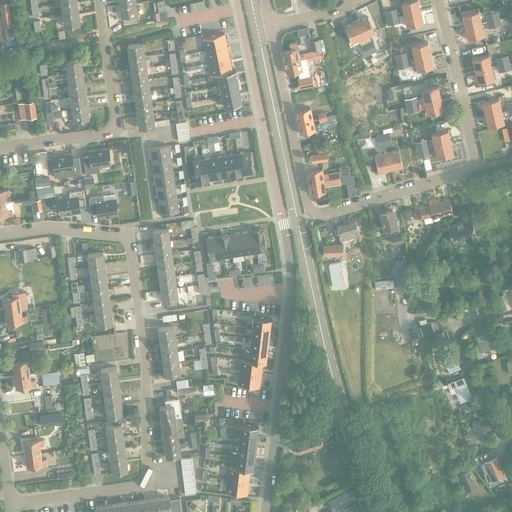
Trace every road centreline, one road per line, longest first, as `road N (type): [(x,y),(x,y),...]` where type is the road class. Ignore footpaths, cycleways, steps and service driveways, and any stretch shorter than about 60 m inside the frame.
road 1 (residential): [(269,28),(306,208),(314,215),(471,163),(437,0)]
road 2 (residential): [(235,0),(290,268),(265,511)]
road 3 (residential): [(0,233),(44,227),(126,237),(147,454),(147,473),(136,485),(9,503)]
road 4 (tertiary): [(378,511),(320,329),(256,31)]
road 5 (residential): [(0,146),(114,129),(98,0)]
